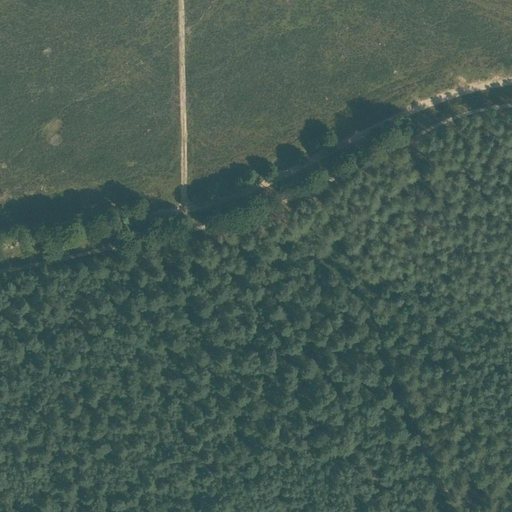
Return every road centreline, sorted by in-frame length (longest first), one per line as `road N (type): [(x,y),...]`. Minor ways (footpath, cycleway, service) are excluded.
road 1 (track): [(0,247),(230,197),(312,158)]
road 2 (track): [(312,158),(471,86),(511,81)]
road 3 (track): [(185,209),(179,0)]
